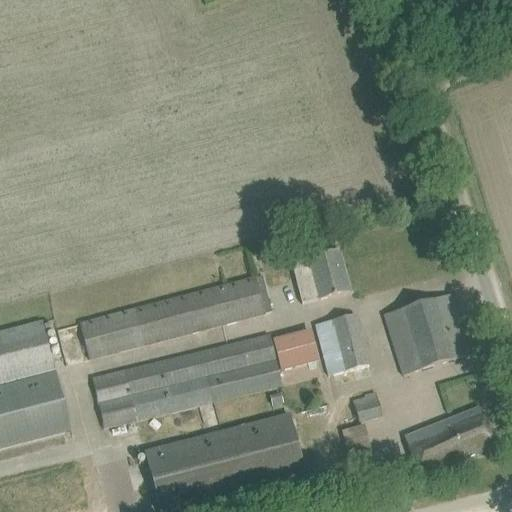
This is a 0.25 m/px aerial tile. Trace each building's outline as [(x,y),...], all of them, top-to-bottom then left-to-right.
[(338,251),(319,256),(307,259),(307,260),(291,264),(301,306),(318,301),(318,302),(349,294),(338,251)] [(255,280),(80,326),(89,361),(264,316),(255,280)] [(384,317),(390,336),(403,378),(470,357),(451,296),(384,317)] [(355,317),(315,327),(328,378),(368,368),(355,317)] [(41,321),(0,331),(0,451),(70,434),(55,375),(54,370),(41,321)] [(310,334),(274,343),(279,361),(281,371),(317,362),(317,361),(310,334)] [(124,373),(92,381),(105,430),(136,422),(213,403),(281,387),(277,370),(269,337),(124,373)] [(382,419),(375,395),(364,398),(353,400),(358,423),(366,422),(367,423),(382,419)] [(282,396),(271,398),(273,408),(284,405),(282,396)] [(404,440),(413,462),(420,481),(469,461),(468,459),(495,448),(480,410),(404,440)] [(288,413),(144,451),(159,511),(175,511),(305,478),(288,413)] [(342,431),(347,447),(368,441),(363,425),(342,431)]
